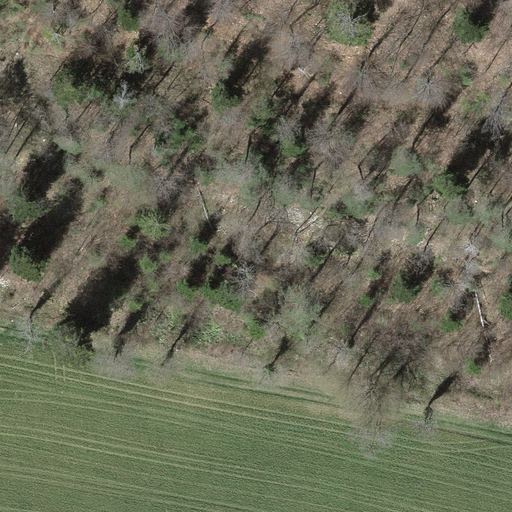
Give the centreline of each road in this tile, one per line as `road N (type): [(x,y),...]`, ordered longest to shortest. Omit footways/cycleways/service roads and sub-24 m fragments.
road 1 (track): [(0,332),(511,437)]
road 2 (track): [(511,116),(0,55)]
